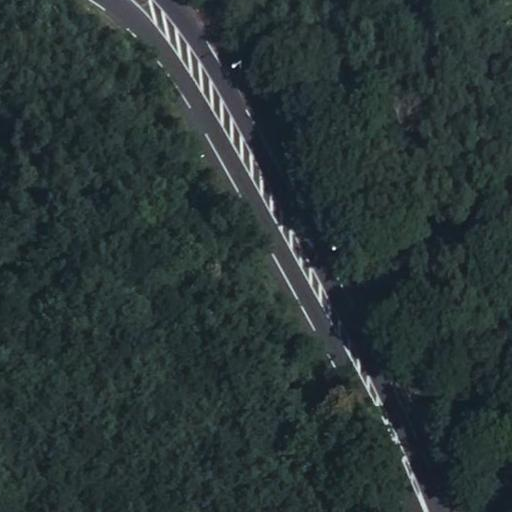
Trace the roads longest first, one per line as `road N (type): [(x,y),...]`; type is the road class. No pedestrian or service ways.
road 1 (secondary): [(412,511),(206,90)]
road 2 (secondary): [(121,0),(206,90)]
